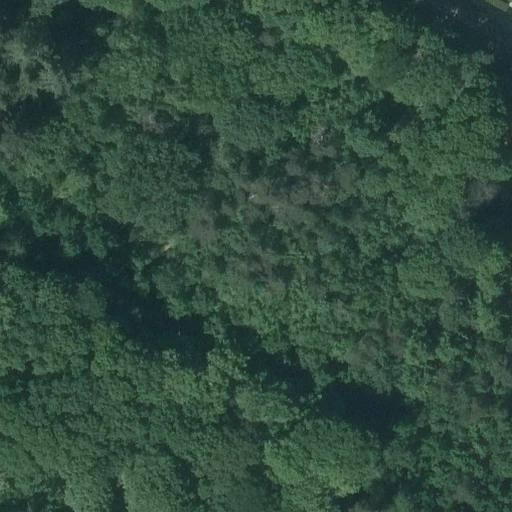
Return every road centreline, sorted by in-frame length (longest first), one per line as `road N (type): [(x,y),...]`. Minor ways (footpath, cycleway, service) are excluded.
road 1 (track): [(511,476),(0,191)]
road 2 (track): [(511,271),(238,511)]
